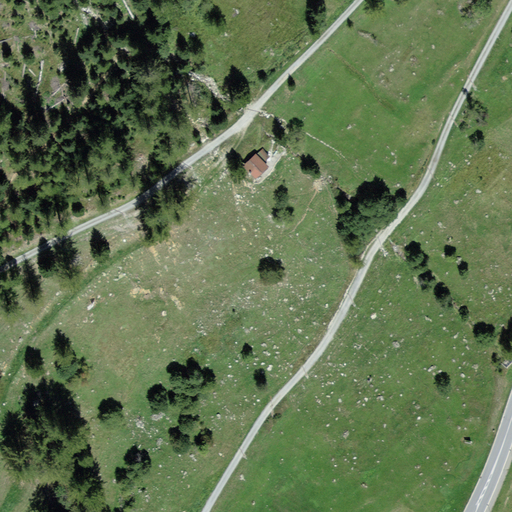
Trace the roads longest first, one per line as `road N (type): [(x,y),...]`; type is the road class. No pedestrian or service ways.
road 1 (track): [(203,511),(265,406),(307,364),(376,241),(424,180),(511,5)]
road 2 (track): [(357,0),(225,135),(158,183),(0,266)]
